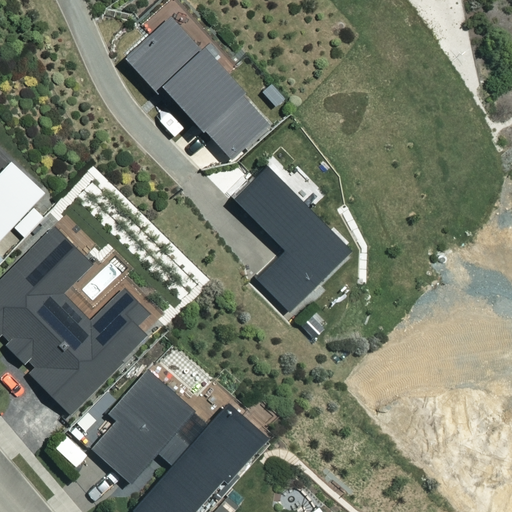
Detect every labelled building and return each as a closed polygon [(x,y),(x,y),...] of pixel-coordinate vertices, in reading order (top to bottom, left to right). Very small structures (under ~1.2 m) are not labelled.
[(270,127),(173,24),(129,65),(157,94),(162,89),(231,163),(270,127)] [(0,241),(15,228),(26,239),(44,222),(33,211),(46,198),(15,166),(0,180),(0,241)] [(350,256),(269,171),(237,202),(285,252),(256,280),(289,314),(350,256)] [(92,269),(57,229),(0,279),(0,337),(66,413),(147,341),(137,329),(150,318),(129,295),(94,326),(65,294),(92,269)] [(193,415),(149,373),(109,415),(116,421),(91,447),(129,483),(193,415)] [(198,511),(266,443),(231,408),(133,509),(135,511),(198,511)]
